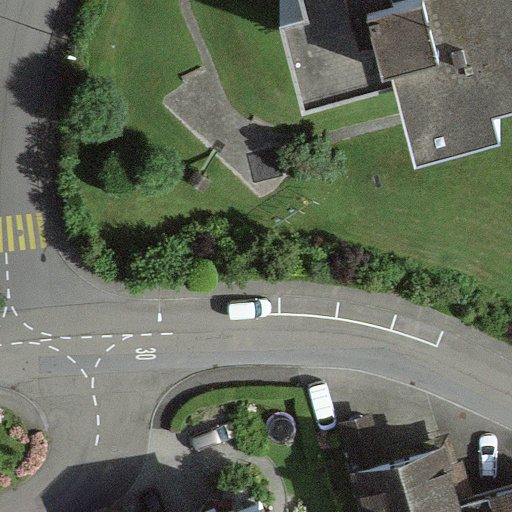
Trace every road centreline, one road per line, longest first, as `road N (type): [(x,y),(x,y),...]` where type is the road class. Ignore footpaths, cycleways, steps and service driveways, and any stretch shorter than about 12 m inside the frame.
road 1 (residential): [(82,337),(328,339),(413,357),(511,404)]
road 2 (residential): [(12,342),(11,83),(34,0)]
road 3 (residential): [(82,337),(99,436),(71,486),(28,511)]
